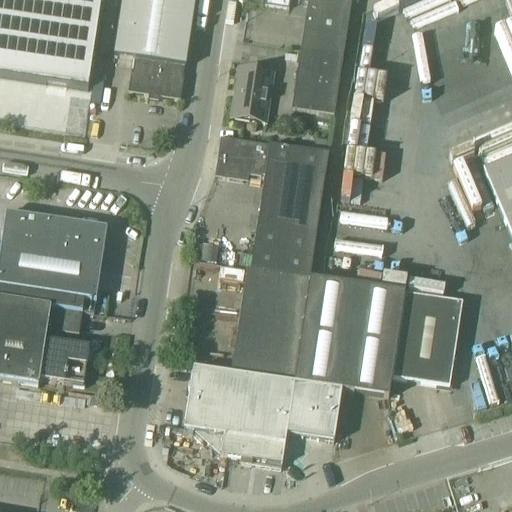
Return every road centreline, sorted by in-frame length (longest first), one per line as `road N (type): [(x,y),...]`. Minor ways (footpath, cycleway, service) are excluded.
road 1 (unknown): [(511,86),(452,110),(437,134),(429,176),(452,253),(495,310),(511,312)]
road 2 (unclassified): [(138,479),(129,451),(159,250),(179,186)]
road 3 (unclassified): [(300,511),(511,443)]
road 4 (unclassified): [(179,186),(213,0)]
road 5 (unclassified): [(179,186),(0,156)]
